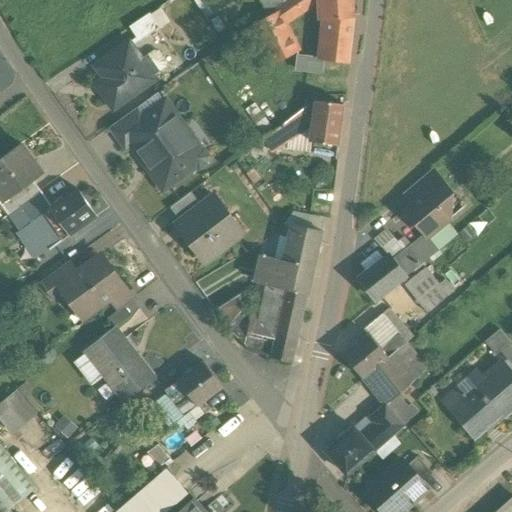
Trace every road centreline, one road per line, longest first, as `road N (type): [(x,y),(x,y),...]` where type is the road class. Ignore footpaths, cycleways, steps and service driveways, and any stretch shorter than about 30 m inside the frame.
road 1 (residential): [(0,28),(53,112),(300,443)]
road 2 (residential): [(376,0),(340,257),(300,443)]
